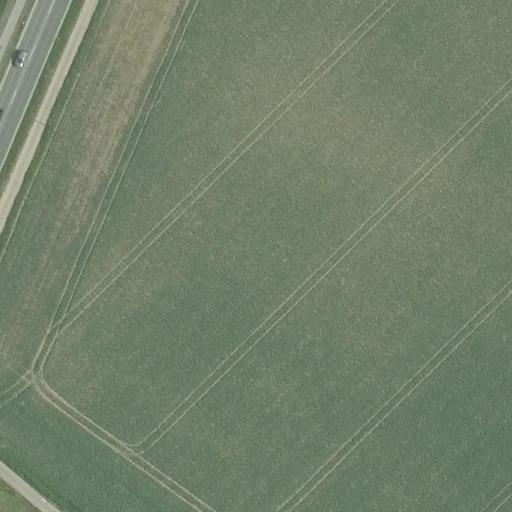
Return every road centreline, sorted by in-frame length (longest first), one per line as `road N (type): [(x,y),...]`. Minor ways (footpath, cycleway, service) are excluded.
road 1 (track): [(93,0),(0,224)]
road 2 (primary): [(61,0),(0,142)]
